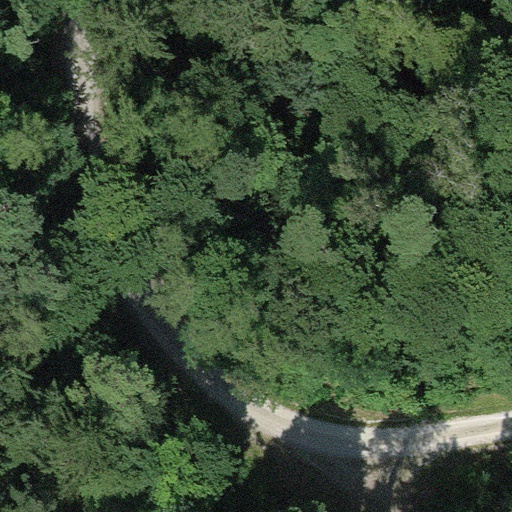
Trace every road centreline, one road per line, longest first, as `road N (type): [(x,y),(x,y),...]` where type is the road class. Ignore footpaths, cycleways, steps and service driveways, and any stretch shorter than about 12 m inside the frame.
road 1 (track): [(511,412),(341,441),(265,432),(177,365),(106,274),(81,152),(79,81),(107,0)]
road 2 (track): [(443,511),(425,492),(341,441)]
